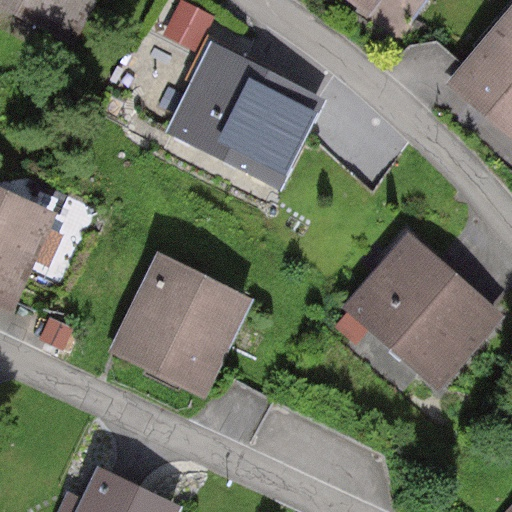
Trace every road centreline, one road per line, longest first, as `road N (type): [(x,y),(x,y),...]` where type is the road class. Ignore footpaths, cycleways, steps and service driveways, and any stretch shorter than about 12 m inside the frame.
road 1 (residential): [(0,356),(348,511)]
road 2 (residential): [(511,229),(449,153),(265,0)]
